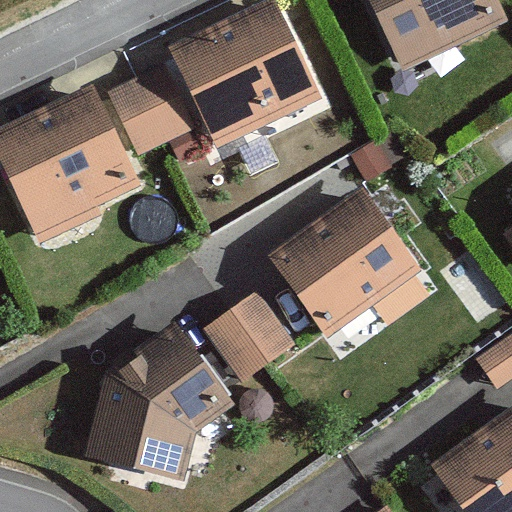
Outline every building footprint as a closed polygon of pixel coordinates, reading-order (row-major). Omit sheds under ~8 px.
[(271,0),(254,0),(163,42),(212,144),(318,95),(271,0)] [(364,0),(397,67),(503,16),(494,0),(364,0)] [(162,60),(105,86),(134,149),(191,123),(162,60)] [(88,80),(0,119),(0,165),(31,231),(137,182),(88,80)] [(322,333),(414,267),(358,185),(263,251),(322,333)] [(249,291),(200,328),(235,381),(288,341),(249,291)] [(225,396),(172,319),(96,375),(80,460),(175,475),(186,425),(225,396)] [(511,383),(511,331),(471,359),(495,395),(511,383)] [(465,511),(511,511),(511,407),(431,464),(463,509),(465,511)]
